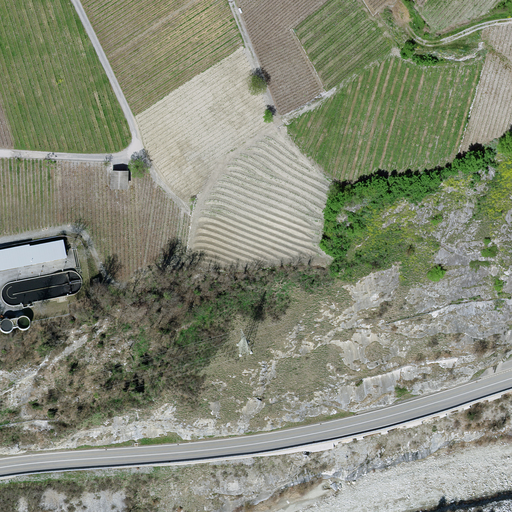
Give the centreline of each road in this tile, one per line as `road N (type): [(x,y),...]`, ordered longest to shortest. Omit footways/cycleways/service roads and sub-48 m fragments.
road 1 (primary): [(511,378),(277,440),(0,467)]
road 2 (track): [(83,0),(136,128),(135,144),(127,158),(108,162),(0,156)]
road 3 (track): [(320,192),(274,131),(232,0)]
